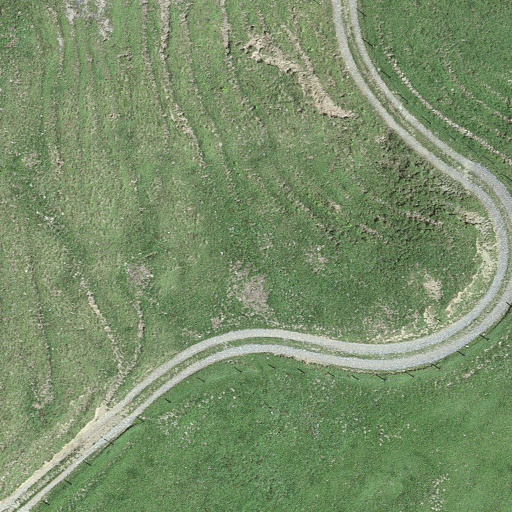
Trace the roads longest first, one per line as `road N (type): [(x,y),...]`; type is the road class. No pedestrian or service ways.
road 1 (track): [(511,263),(501,296),(475,326),(409,356),(251,340),(196,356),(8,511)]
road 2 (track): [(345,0),(351,42),(384,103),(483,183),(511,236)]
